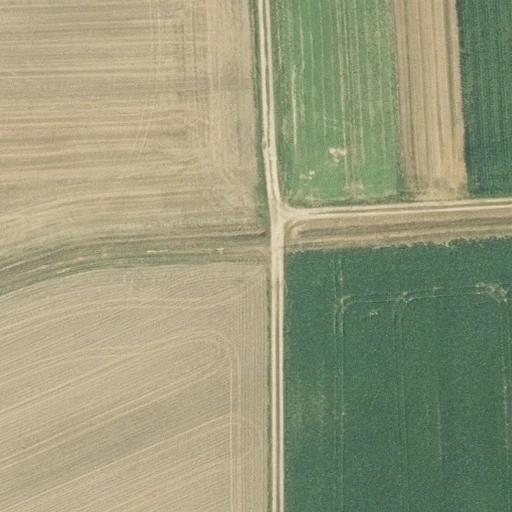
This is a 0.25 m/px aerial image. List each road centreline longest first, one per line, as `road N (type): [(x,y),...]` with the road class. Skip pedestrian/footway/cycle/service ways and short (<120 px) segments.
road 1 (track): [(274,219),(282,511)]
road 2 (track): [(0,285),(50,265),(275,250)]
road 3 (track): [(511,203),(274,219)]
road 4 (track): [(263,0),(274,219)]
